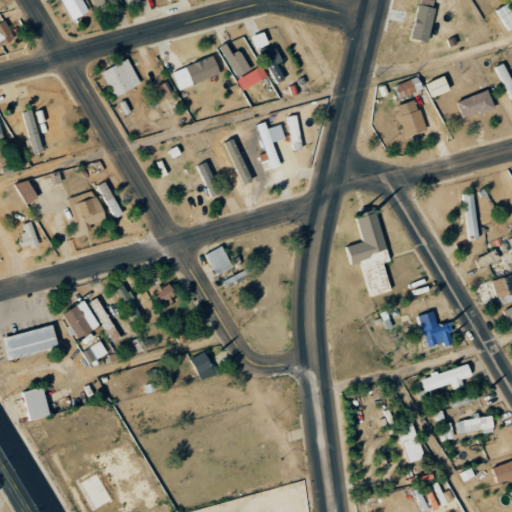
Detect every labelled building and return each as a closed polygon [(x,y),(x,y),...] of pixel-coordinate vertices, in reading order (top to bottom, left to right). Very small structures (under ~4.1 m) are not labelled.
[(496,8),(505,30),(511,27),(511,10),(509,3),(496,8)] [(413,39),(430,41),(434,6),(417,4),(413,39)] [(0,46),(14,38),(3,20),(0,22),(0,46)] [(251,36),(256,49),(268,45),(263,32),(251,36)] [(241,51),(232,55),(226,43),(221,45),(235,77),(250,71),(241,51)] [(274,83),(283,79),(276,64),(282,61),(276,48),(268,51),(266,48),(259,51),(274,83)] [(177,88),(219,75),(214,57),(172,69),(177,88)] [(140,85),(129,59),(102,70),(113,96),(140,85)] [(511,99),(511,81),(503,63),(494,67),(511,100),(511,99)] [(243,90),(267,76),(260,65),(237,79),(243,90)] [(449,91),(445,76),(427,81),(432,96),(449,91)] [(398,97),(422,91),(418,77),(395,83),(398,97)] [(463,119),(494,107),(487,89),(456,101),(463,119)] [(403,136),(424,131),(417,100),(396,104),(403,136)] [(23,111),(31,152),(41,150),(32,109),(23,111)] [(257,124),(271,168),(279,166),(265,122),(257,124)] [(251,181),(234,137),(224,141),(242,185),(251,181)] [(219,193),(205,161),(196,165),(210,197),(219,193)] [(36,199),(29,178),(16,183),(23,204),(36,199)] [(121,215),(107,181),(98,184),(112,219),(121,215)] [(105,219),(94,189),(68,199),(80,233),(92,229),(90,224),(105,219)] [(468,239),(477,239),(474,193),(464,193),(468,239)] [(390,290),(383,262),(389,260),(375,208),(355,213),(363,242),(346,246),(351,264),(361,262),(370,296),(390,290)] [(22,224),(25,234),(18,235),(21,249),(37,245),(31,221),(22,224)] [(205,253),(214,275),(231,267),(222,245),(205,253)] [(475,258),(479,268),(490,264),(495,276),(503,273),(494,250),(475,258)] [(250,273),(245,267),(224,283),(229,290),(250,273)] [(511,285),(510,276),(492,280),(497,305),(511,301),(511,285)] [(152,292),(161,310),(179,301),(169,283),(152,292)] [(131,323),(141,318),(125,284),(114,289),(131,323)] [(112,343),(121,338),(97,297),(88,302),(112,343)] [(93,314),(84,300),(62,313),(78,338),(92,330),(85,319),(93,314)] [(511,322),(511,305),(502,312),(510,324),(511,322)] [(417,315),(426,348),(442,343),(443,347),(454,344),(447,322),(438,325),(433,310),(417,315)] [(1,337),(7,360),(58,347),(52,324),(1,337)] [(88,364),(108,355),(101,341),(82,350),(88,364)] [(201,381),(218,373),(207,350),(190,358),(201,381)] [(452,389),(463,386),(461,379),(471,376),(467,363),(420,378),(424,391),(450,383),(452,389)] [(49,415),(42,386),(22,391),(29,420),(49,415)] [(449,399),(452,407),(478,398),(475,390),(449,399)] [(475,417),(455,421),(458,434),(482,429),(483,433),(494,431),(490,415),(475,418),(475,417)] [(408,462),(423,457),(412,422),(396,427),(408,462)] [(450,428),(437,432),(441,441),(453,437),(450,428)] [(497,485),(511,479),(511,459),(491,468),(497,485)] [(110,500),(96,474),(77,484),(92,510),(110,500)]
